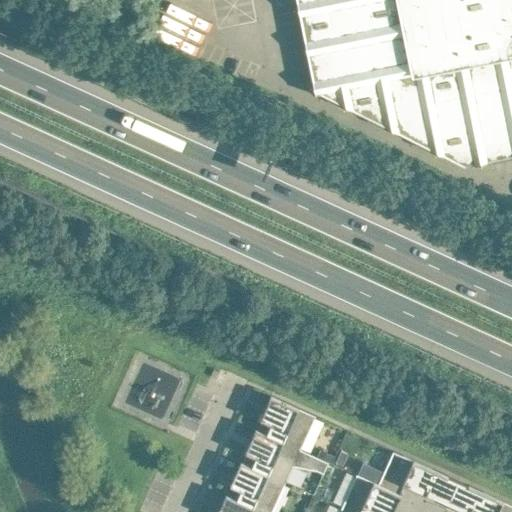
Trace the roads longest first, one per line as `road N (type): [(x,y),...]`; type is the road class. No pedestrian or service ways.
road 1 (motorway): [(511,301),(0,70)]
road 2 (motorway): [(0,128),(511,358)]
road 3 (residential): [(180,511),(228,395)]
